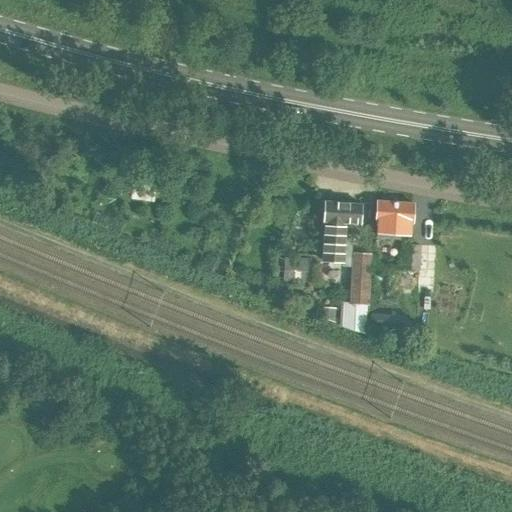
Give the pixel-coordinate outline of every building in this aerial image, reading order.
[(133,197),(154,198),(155,178),(134,177),(133,197)] [(413,204),(412,204),(378,202),(376,238),(400,240),(401,235),(411,236),(413,204)] [(323,261),(344,262),(345,224),(360,225),(360,204),(325,203),(323,261)] [(404,246),(402,271),(419,273),(420,247),(404,246)] [(350,303),(368,304),(371,253),(353,252),(350,303)] [(314,260),(281,259),(281,278),(313,280),(314,260)] [(369,307),(350,306),(348,326),(356,330),(357,331),(368,332),(369,307)] [(319,315),(333,320),(333,308),(319,307),(319,315)]
